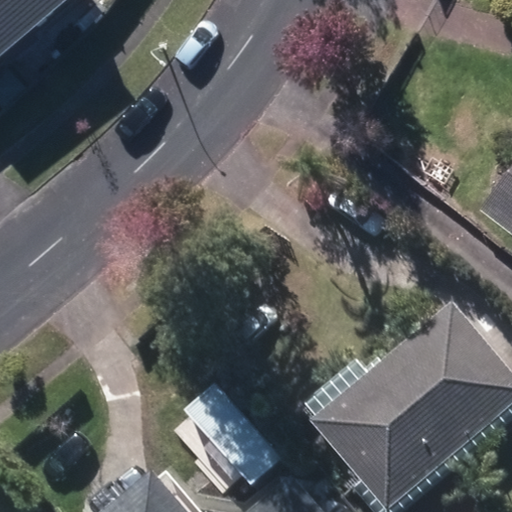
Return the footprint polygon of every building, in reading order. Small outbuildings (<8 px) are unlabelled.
[(0,0),(0,55),(66,0),(0,0)] [(511,172),(482,210),(511,234),(511,172)] [(315,438),(377,511),(399,511),(511,418),(511,384),(456,317),(373,388),(362,375),(311,417),(323,430),(315,438)] [(237,491),(245,482),(259,496),(289,466),(219,394),(188,424),(216,453),(208,461),(237,491)] [(111,511),(323,511),(294,478),(254,511),(187,511),(155,474),(111,511)]
